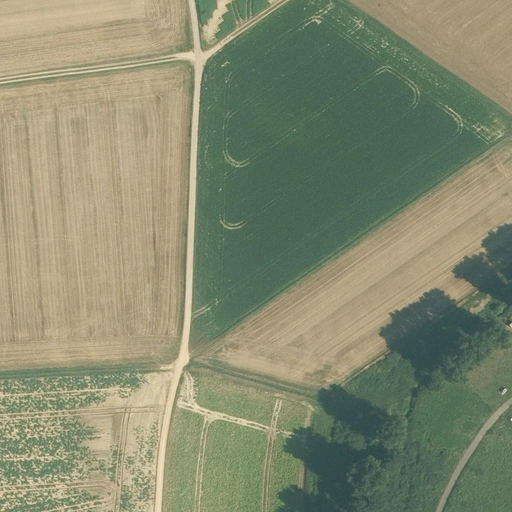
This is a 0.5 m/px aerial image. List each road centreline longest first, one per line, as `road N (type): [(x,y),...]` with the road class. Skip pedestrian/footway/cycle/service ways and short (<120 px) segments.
road 1 (track): [(158,511),(188,314),(201,58),(191,0)]
road 2 (track): [(184,359),(511,132)]
road 3 (track): [(344,0),(511,124)]
road 4 (track): [(200,50),(0,81)]
road 5 (track): [(0,377),(181,368)]
road 6 (track): [(511,398),(491,415),(435,511)]
